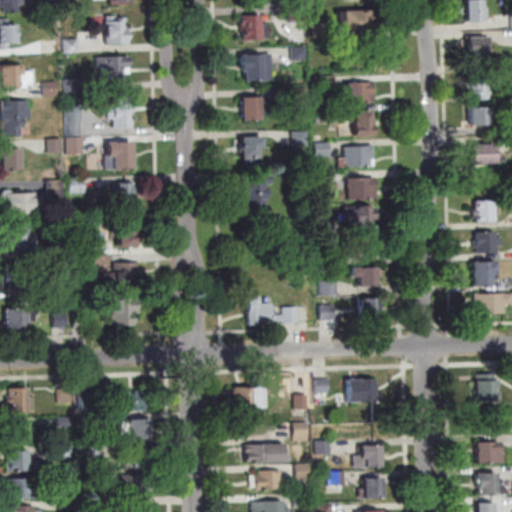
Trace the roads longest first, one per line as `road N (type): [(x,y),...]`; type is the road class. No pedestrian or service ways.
road 1 (residential): [(427,348),(0,360)]
road 2 (residential): [(427,348),(434,88),(422,0)]
road 3 (residential): [(195,511),(192,316)]
road 4 (residential): [(190,271),(185,99)]
road 5 (residential): [(432,511),(427,348)]
